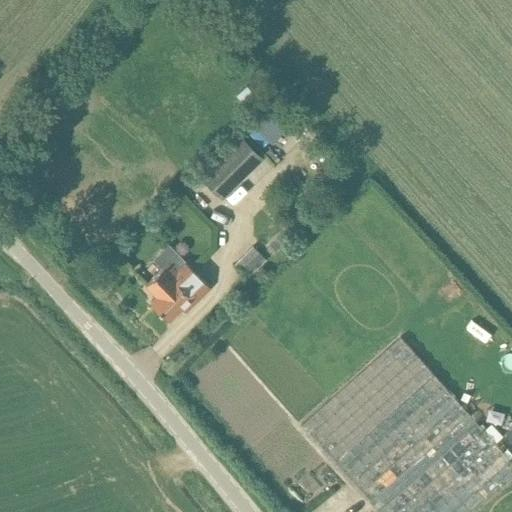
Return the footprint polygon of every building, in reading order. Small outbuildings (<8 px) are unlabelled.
[(253,123),(271,144),(295,124),(276,103),(253,123)] [(197,176),(222,201),(264,160),(239,135),(197,176)] [(253,246),(235,265),(247,277),(266,259),(253,246)] [(146,285),(157,296),(150,302),(169,321),(182,308),(186,312),(211,287),(193,269),(190,271),(183,263),(178,268),(171,260),(146,285)] [(511,462),(401,338),(302,425),(377,511),(476,511),(511,481),(511,462)]
